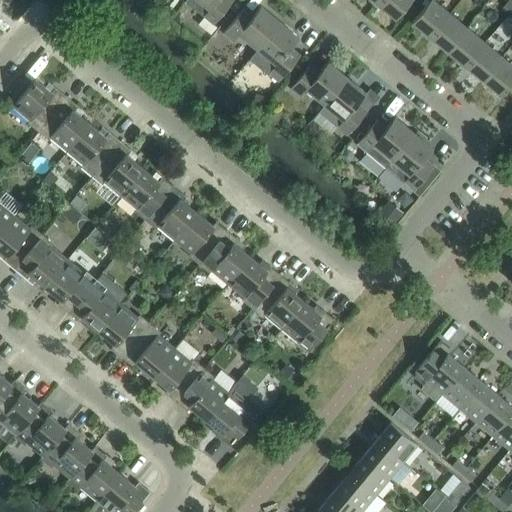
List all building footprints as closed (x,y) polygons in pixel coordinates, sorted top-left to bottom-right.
[(185,0),(214,24),(232,0),(185,0)] [(410,0),(380,0),(378,3),(396,18),(410,0)] [(429,0),(412,21),(430,36),(450,12),(434,0),(429,0)] [(509,12),(511,8),(511,0),(508,0),(503,6),(509,12)] [(258,48),(280,21),(261,5),(253,15),(243,8),(224,32),(234,40),(239,33),(258,48)] [(448,50),(467,27),(450,12),(430,36),(448,50)] [(258,48),(252,55),(280,79),(300,55),(291,47),(299,37),(280,21),(258,48)] [(485,41),(467,27),(448,50),(465,65),(485,41)] [(502,56),(485,41),(465,65),(483,79),(502,56)] [(511,81),(511,63),(502,56),(483,79),(501,94),(511,81)] [(325,103),(347,76),(328,60),(320,71),(310,63),(290,87),(300,95),(306,88),(325,103)] [(354,107),(358,102),(366,92),(347,76),(325,103),(319,111),(347,134),(363,115),(354,107)] [(40,127),(66,96),(55,87),(52,91),(35,77),(13,105),(40,127)] [(256,92),(253,101),(265,105),(268,97),(256,92)] [(67,150),(90,122),(74,109),(77,105),(66,96),(40,127),(67,150)] [(386,166),(414,132),(395,116),(387,126),(377,118),(357,142),(386,166)] [(94,172),(120,141),(109,132),(106,135),(90,122),(67,150),(94,172)] [(433,147),(414,132),(386,166),(404,181),(420,194),(440,170),(434,165),(425,157),(433,147)] [(121,194),(143,167),(128,154),(131,150),(120,141),(94,172),(121,194)] [(148,216),(174,185),(163,176),(159,180),(143,167),(121,194),(148,216)] [(174,238),(197,211),(181,198),(184,194),(174,185),(148,216),(174,238)] [(0,231),(14,214),(0,202),(0,231)] [(402,212),(393,205),(391,203),(384,213),(394,222),(402,212)] [(201,261),(227,229),(216,220),(213,224),(197,211),(174,238),(201,261)] [(41,236),(14,214),(0,231),(0,248),(8,254),(4,258),(15,267),(41,236)] [(228,283),(251,256),(235,242),(238,238),(227,229),(201,261),(228,283)] [(68,258),(41,236),(15,267),(26,276),(29,272),(45,286),(68,258)] [(255,305),(281,274),(270,265),(266,269),(251,256),(228,283),(255,305)] [(95,281),(68,258),(45,286),(61,299),(58,303),(69,312),(95,281)] [(282,327),(304,300),(288,287),(292,283),(281,274),(255,305),(282,327)] [(121,303),(95,281),(69,312),(80,321),(83,317),(99,330),(121,303)] [(320,313),(304,300),(282,327),(309,350),(335,319),(323,309),(320,313)] [(148,325),(121,303),(99,330),(115,343),(111,347),(122,356),(148,325)] [(175,347),(148,325),(122,356),(133,365),(137,361),(152,374),(175,347)] [(442,393),(465,366),(449,353),(452,349),(440,339),(415,370),(416,372),(414,375),(423,383),(422,388),(436,400),(442,393)] [(176,400),(202,369),(175,347),(152,374),(168,387),(165,391),(176,400)] [(459,407),(481,380),(465,366),(442,393),(459,407)] [(229,391),(202,369),(176,400),(187,409),(190,405),(206,418),(229,391)] [(0,397),(12,383),(11,382),(0,373),(0,397)] [(244,373),(229,391),(206,418),(222,431),(218,436),(230,445),(262,407),(250,396),(258,386),(244,373)] [(39,405),(38,405),(23,392),(26,388),(15,378),(11,382),(12,383),(0,397),(0,418),(17,433),(39,405)] [(476,421),(498,394),(481,380),(459,407),(476,421)] [(493,435),(511,411),(511,405),(498,394),(476,421),(493,435)] [(66,427),(65,427),(50,414),(53,410),(41,401),(38,405),(39,405),(17,433),(43,455),(66,427)] [(509,448),(511,444),(511,411),(493,435),(509,448)] [(418,443),(391,421),(377,438),(404,461),(418,443)] [(92,450),(92,449),(77,437),(80,433),(68,423),(65,427),(66,427),(43,455),(70,477),(92,450)] [(423,431),(418,437),(427,445),(432,438),(423,431)] [(412,467),(404,461),(377,438),(363,455),(390,477),(398,484),(412,467)] [(442,446),(432,438),(427,445),(437,452),(442,446)] [(97,499),(119,472),(104,459),(107,455),(95,445),(92,449),(92,450),(70,477),(97,499)] [(390,477),(363,455),(349,471),(376,494),(390,477)] [(461,472),(466,466),(457,458),(451,465),(461,472)] [(475,474),(466,466),(461,472),(470,480),(475,474)] [(362,510),(376,494),(349,471),(335,488),(362,510)] [(135,485),(119,472),(97,499),(112,511),(132,511),(150,491),(138,481),(135,485)] [(470,487),(461,479),(446,496),(456,504),(470,487)] [(499,496),(490,489),(490,488),(482,482),(477,489),(485,495),(494,502),(499,496)] [(361,511),(362,510),(335,488),(321,505),(330,511),(361,511)] [(478,503),(485,495),(477,489),(463,505),(470,511),(477,502),(478,503)] [(446,496),(432,511),(449,511),(456,504),(446,496)] [(508,504),(499,496),(494,502),(503,510),(508,504)]
